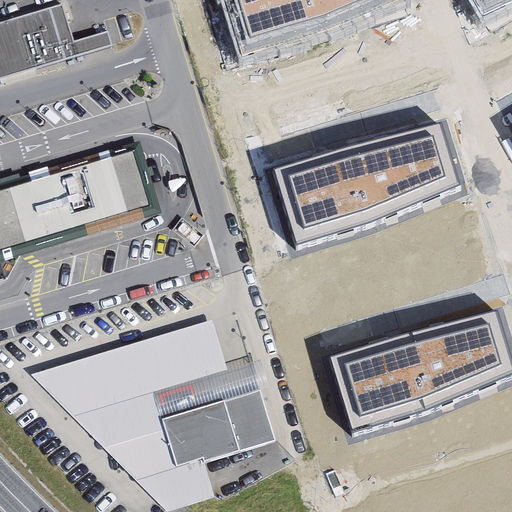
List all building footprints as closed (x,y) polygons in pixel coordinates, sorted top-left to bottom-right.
[(413,0),(224,0),(243,60),(416,8),(413,0)] [(511,0),(466,0),(480,26),(511,8),(511,0)] [(0,81),(112,48),(108,36),(74,46),(63,9),(0,27),(0,81)] [(445,120),(277,171),(299,244),(467,194),(445,120)] [(0,253),(155,207),(138,153),(0,194),(0,253)] [(511,347),(500,308),(333,359),(354,428),(511,379),(511,347)] [(219,321),(42,376),(174,509),(223,496),(212,461),(283,439),(269,393),(170,424),(160,392),(234,369),(219,321)]
